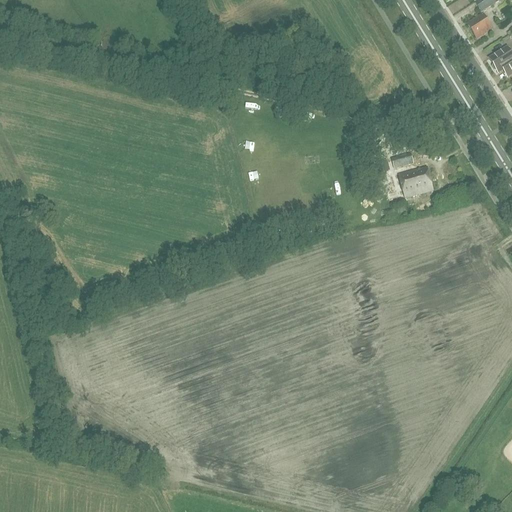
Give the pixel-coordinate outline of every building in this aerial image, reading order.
[(478,0),(474,3),(481,14),(497,4),(493,0),(478,0)] [(476,40),(492,30),(482,14),(467,24),(476,40)] [(511,56),(507,49),(489,60),(492,65),(492,67),(494,71),(497,71),(498,74),(503,70),(507,78),(511,74),(511,56)] [(394,170),(414,165),(410,154),(391,160),(394,170)] [(376,164),(378,174),(389,171),(386,162),(376,164)] [(405,198),(433,190),(427,167),(398,175),(405,198)] [(391,216),(406,213),(404,201),(389,205),(391,216)] [(466,488),(471,484),(466,476),(461,479),(466,488)]
